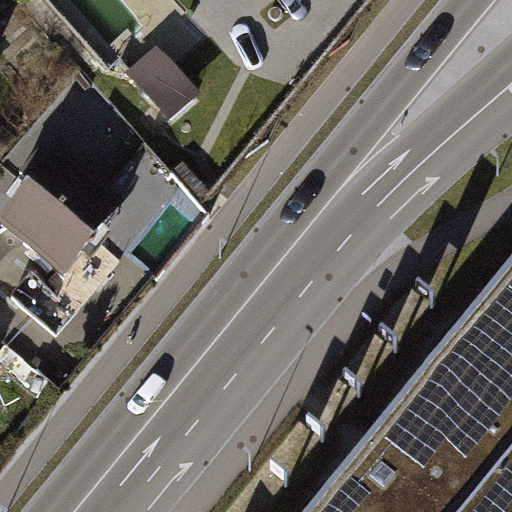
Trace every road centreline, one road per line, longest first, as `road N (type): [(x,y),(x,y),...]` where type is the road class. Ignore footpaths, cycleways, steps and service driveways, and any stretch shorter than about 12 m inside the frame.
road 1 (primary): [(90,511),(313,233)]
road 2 (primary): [(467,0),(412,64),(313,233)]
road 3 (primary): [(313,233),(511,73)]
